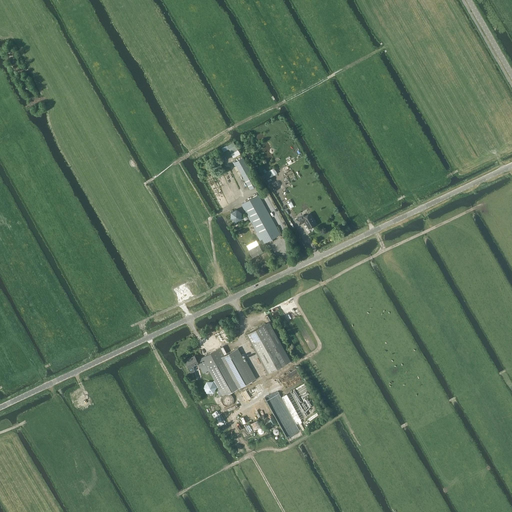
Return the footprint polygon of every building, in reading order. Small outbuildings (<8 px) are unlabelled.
[(234,158),(241,154),(234,141),(222,148),(224,152),(229,149),(234,158)] [(250,189),(258,185),(243,158),(235,162),(250,189)] [(222,166),(222,164),(221,163),(221,162),(220,161),(219,160),(217,160),(216,160),(215,160),(214,160),(212,161),(211,162),(211,163),(210,164),(210,165),(210,166),(211,168),(211,169),(212,170),(213,170),(214,171),(216,171),(217,171),(218,171),(220,170),(221,169),(222,168),(222,167),(222,166)] [(279,174),(275,167),(264,173),(264,174),(262,176),(264,178),(266,178),(269,183),(274,180),(272,177),(279,174)] [(260,246),(280,234),(258,195),(241,204),(261,240),(257,242),(259,245),(249,250),(253,257),(263,251),(260,246)] [(242,212),(236,209),(231,212),(231,218),(236,222),(242,218),(242,212)] [(294,227),(299,225),(305,221),(309,228),(316,224),(310,213),(303,217),(303,215),(291,222),(294,227)] [(268,374),(287,363),(266,323),(246,334),(268,374)] [(237,349),(225,356),(220,348),(197,361),(194,356),(187,360),(187,359),(185,360),(189,367),(188,368),(190,371),(191,372),(194,370),(193,366),(197,363),(198,365),(199,365),(203,372),(209,369),(222,394),(228,392),(253,378),(237,349)] [(217,387),(213,381),(206,381),(203,387),(206,393),(214,393),(217,387)] [(222,398),(221,399),(221,400),(222,400),(222,401),(222,402),(223,403),(224,404),(225,404),(226,404),(226,405),(227,405),(228,404),(229,404),(230,403),(231,402),(231,401),(232,400),(232,399),(231,399),(231,398),(231,397),(230,396),(229,395),(228,395),(227,395),(226,395),(225,395),(224,395),(223,396),(222,397),(222,398)] [(263,425),(259,418),(249,424),(253,431),(263,425)]
